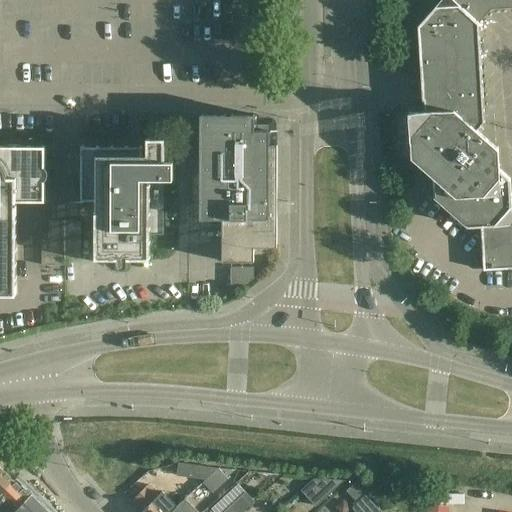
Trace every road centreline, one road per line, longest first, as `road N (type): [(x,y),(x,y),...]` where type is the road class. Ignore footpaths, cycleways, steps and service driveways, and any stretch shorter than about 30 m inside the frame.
road 1 (unclassified): [(0,93),(314,96)]
road 2 (secondary): [(34,376),(329,408)]
road 3 (secondary): [(307,340),(241,333),(107,345),(34,376)]
road 4 (tertiary): [(359,346),(366,308),(343,95)]
road 5 (tertiary): [(314,96),(300,302),(307,340)]
road 6 (secondary): [(329,408),(511,427)]
road 7 (secondary): [(511,386),(359,346)]
road 8 (residential): [(92,511),(56,473),(34,376)]
